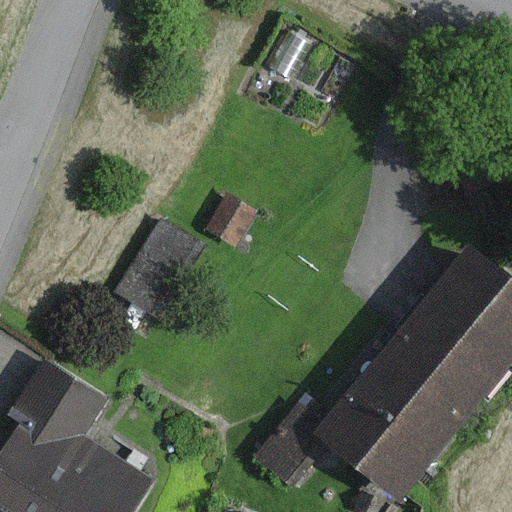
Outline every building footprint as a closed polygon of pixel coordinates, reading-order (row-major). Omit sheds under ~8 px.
[(312,44),(285,30),(266,65),(292,80),(312,44)] [(259,212),(228,193),(205,231),(236,249),(259,212)] [(207,247),(161,219),(115,294),(161,322),(207,247)] [(323,419),(301,402),(255,458),(296,491),(331,448),(401,505),(511,368),(511,280),(466,243),(323,419)] [(110,399),(45,358),(9,416),(21,424),(0,456),(0,511),(137,511),(157,481),(86,437),(110,399)]
